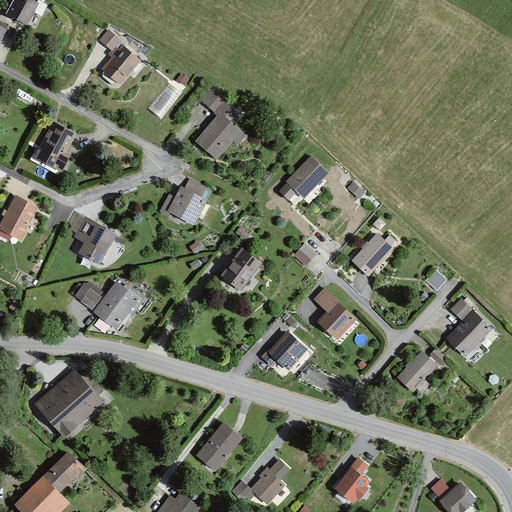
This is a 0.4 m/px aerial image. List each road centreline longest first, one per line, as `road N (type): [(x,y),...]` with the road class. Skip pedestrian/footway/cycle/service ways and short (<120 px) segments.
road 1 (residential): [(0,166),(67,204),(150,174),(152,148),(0,66)]
road 2 (tertiary): [(338,415),(118,349),(0,343)]
road 3 (tertiary): [(511,494),(495,471),(456,449),(338,415)]
